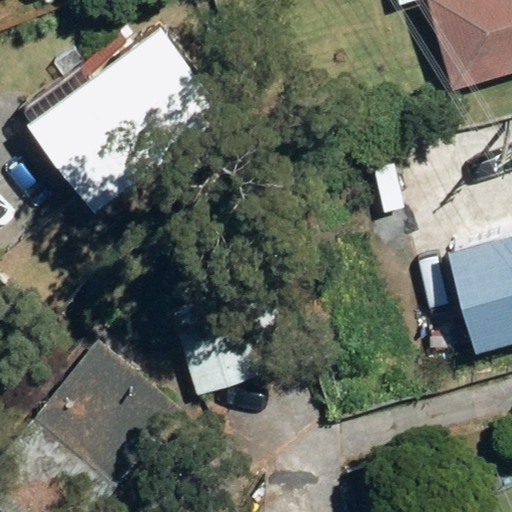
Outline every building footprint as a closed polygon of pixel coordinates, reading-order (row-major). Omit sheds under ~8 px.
[(511,0),(448,0),(467,72),(511,60),(511,0)] [(114,196),(241,103),(173,14),(48,106),(114,196)] [(438,145),(446,171),(475,162),(467,137),(438,145)] [(511,221),(470,233),(498,333),(511,329),(511,221)] [(184,307),(208,387),(269,369),(246,289),(184,307)] [(0,457),(0,482),(34,511),(94,511),(192,399),(110,329),(0,457)]
